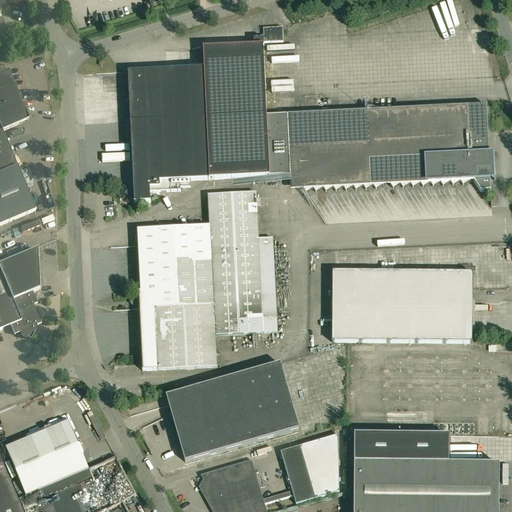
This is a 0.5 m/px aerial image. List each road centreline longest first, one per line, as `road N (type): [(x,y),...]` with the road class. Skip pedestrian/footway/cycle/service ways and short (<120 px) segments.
road 1 (unknown): [(73,237),(233,189),(282,196),(292,203),(299,233),(300,318),(282,351),(192,375),(109,377),(88,369)]
road 2 (unclassified): [(64,56),(85,361)]
road 3 (unknown): [(511,84),(416,85),(284,72)]
road 4 (unknown): [(299,233),(511,227)]
road 5 (unclassified): [(248,0),(64,56)]
road 6 (unclassified): [(85,361),(163,511)]
